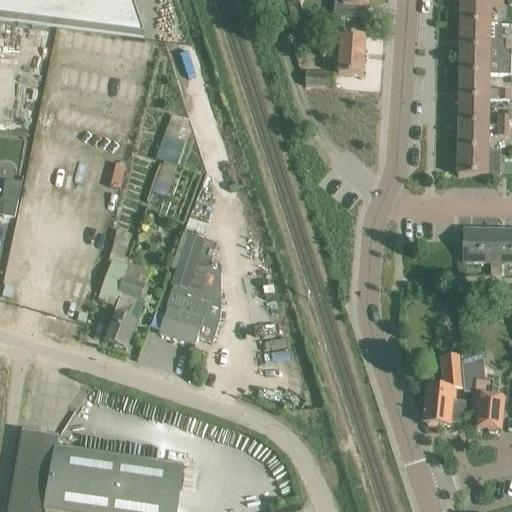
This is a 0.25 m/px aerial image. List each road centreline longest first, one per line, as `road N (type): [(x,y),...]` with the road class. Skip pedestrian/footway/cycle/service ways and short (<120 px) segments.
road 1 (residential): [(27,348),(244,408),(283,435),(319,511)]
road 2 (residential): [(382,198),(372,226),(368,305),(426,490)]
road 3 (residential): [(408,0),(396,167),(382,198)]
road 4 (track): [(268,0),(309,120),(335,159)]
road 5 (residential): [(382,198),(431,210),(511,212)]
